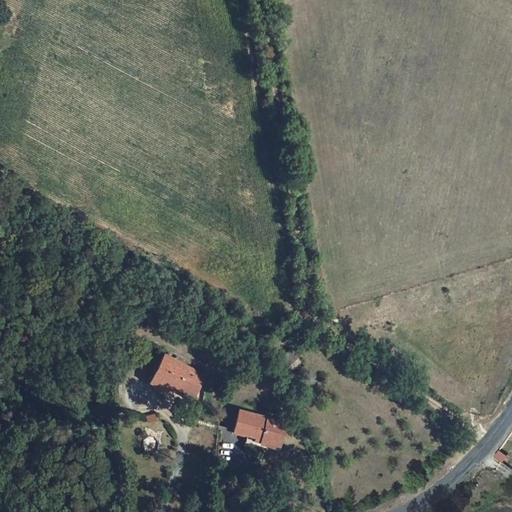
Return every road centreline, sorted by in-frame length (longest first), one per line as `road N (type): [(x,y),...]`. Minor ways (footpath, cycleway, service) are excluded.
road 1 (track): [(488,446),(329,336),(267,0)]
road 2 (tertiary): [(511,408),(488,446),(402,511)]
